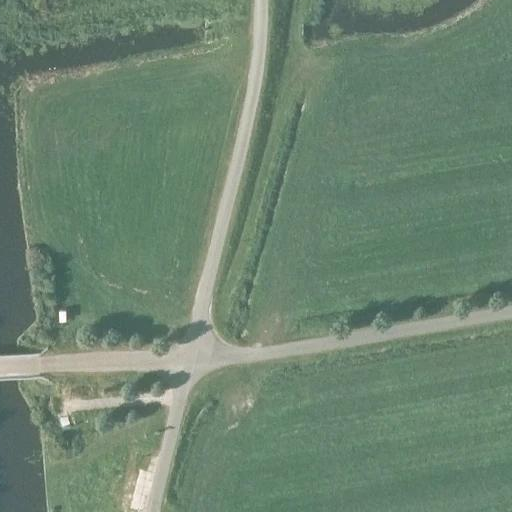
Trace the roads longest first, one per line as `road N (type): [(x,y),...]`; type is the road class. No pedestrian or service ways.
road 1 (unclassified): [(187,358),(244,131),(262,0)]
road 2 (unclassified): [(511,312),(268,353),(187,358)]
road 3 (unclassified): [(0,366),(187,358)]
road 4 (unclassified): [(151,511),(187,358)]
